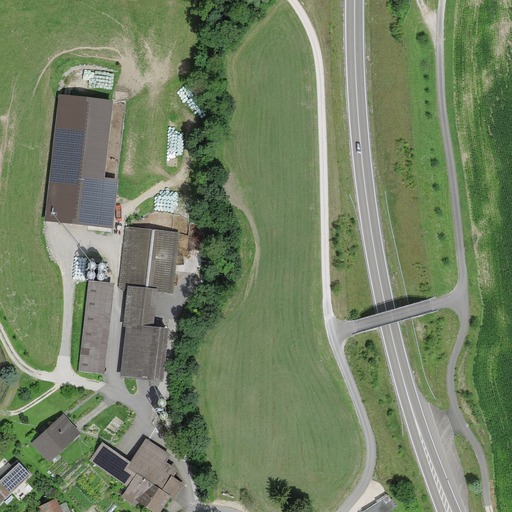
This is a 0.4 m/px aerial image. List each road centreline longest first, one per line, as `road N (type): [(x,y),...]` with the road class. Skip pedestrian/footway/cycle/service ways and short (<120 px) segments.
road 1 (primary): [(353,0),(354,113),(384,322),(447,511)]
road 2 (track): [(330,340),(322,324),(312,59),(296,0)]
road 3 (track): [(459,299),(439,0)]
road 4 (unknown): [(111,390),(121,284),(105,247),(84,251),(75,269),(67,379)]
road 5 (track): [(490,511),(479,449),(449,382),(463,316),(459,299)]
road 6 (track): [(330,340),(369,457),(361,488),(340,511)]
road 7 (track): [(0,330),(18,366),(111,390)]
road 8 (track): [(459,299),(330,340)]
